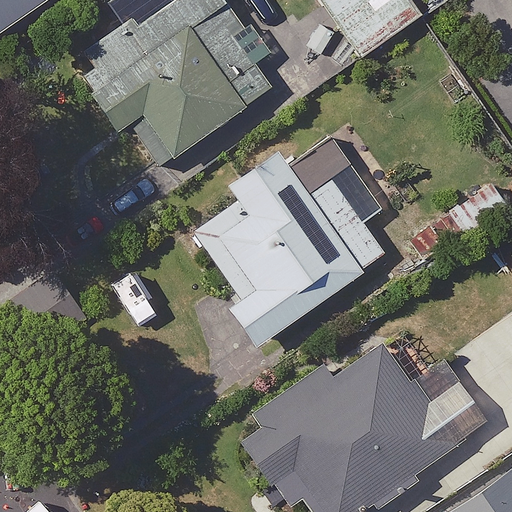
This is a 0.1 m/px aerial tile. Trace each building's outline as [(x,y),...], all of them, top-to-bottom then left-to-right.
[(0,0),(0,40),(52,0),(0,0)] [(278,86),(218,0),(176,0),(74,71),(118,134),(131,125),(160,168),(278,86)] [(419,18),(406,0),(320,0),(360,58),(419,18)] [(362,150),(346,127),(286,169),(277,157),(227,191),(235,203),(192,233),(240,301),(226,310),(253,350),(384,258),(361,225),(380,212),(345,163),(362,150)] [(505,207),(488,185),(448,215),(465,237),(505,207)] [(409,388),(377,346),(331,380),(322,368),(232,435),(288,509),(298,501),(306,511),(366,511),(484,424),(440,365),(409,388)] [(511,511),(511,470),(450,511),(511,511)]
